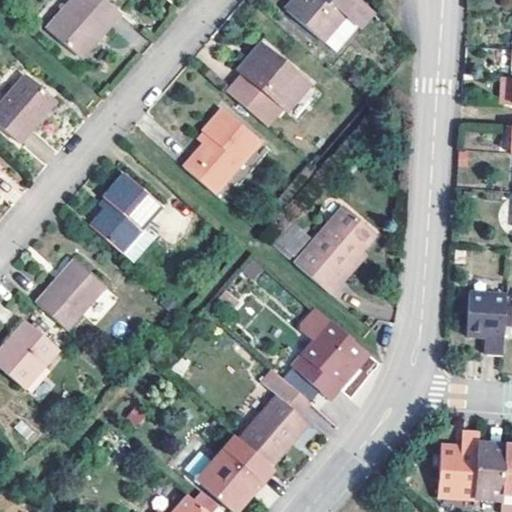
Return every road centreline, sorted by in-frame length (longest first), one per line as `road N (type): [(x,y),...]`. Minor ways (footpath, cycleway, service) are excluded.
road 1 (residential): [(409,385),(422,304),(441,0)]
road 2 (residential): [(219,0),(0,256)]
road 3 (residential): [(304,511),(409,385)]
